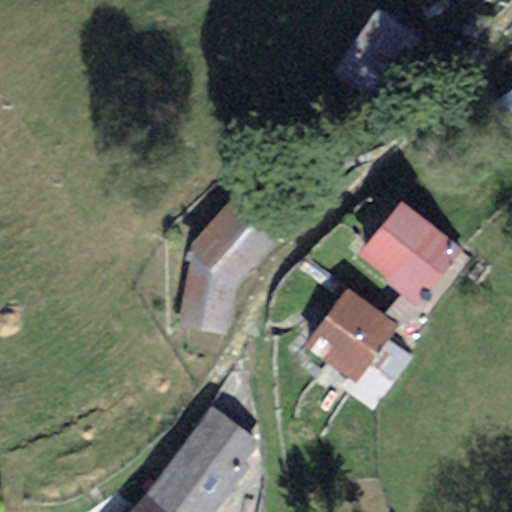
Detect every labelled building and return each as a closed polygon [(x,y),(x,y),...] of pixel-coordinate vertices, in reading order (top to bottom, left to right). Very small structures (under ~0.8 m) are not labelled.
[(433,14),(417,0),(383,0),(329,57),(362,88),(433,14)] [(199,232),(240,273),(292,221),(250,180),(199,232)] [(408,188),(364,240),(424,291),(468,239),(408,188)] [(199,317),(240,317),(240,273),(199,232),(199,317)] [(310,336),(360,372),(392,328),(405,311),(355,275),(310,336)] [(360,372),(356,377),(381,395),(389,384),(396,389),(424,351),(392,328),(360,372)] [(212,511),(238,477),(180,436),(125,511),(212,511)]
